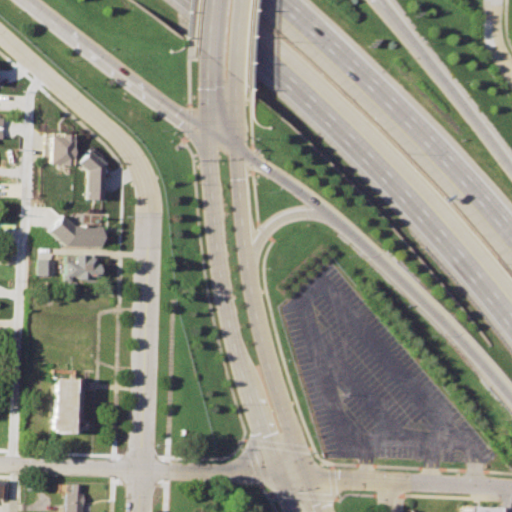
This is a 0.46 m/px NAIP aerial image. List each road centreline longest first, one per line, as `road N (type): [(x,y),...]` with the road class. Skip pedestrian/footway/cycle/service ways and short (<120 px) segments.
road 1 (secondary): [(210,55),(213,248),(291,511)]
road 2 (motorway): [(201,0),(365,155),(511,329)]
road 3 (motorway): [(236,149),(376,259),(511,402)]
road 4 (secondary): [(321,511),(266,357),(236,149)]
road 5 (motorway): [(511,234),(289,0)]
road 6 (residential): [(148,199),(134,511)]
road 7 (tertiary): [(0,464),(308,478)]
road 8 (secondary): [(29,0),(236,149)]
road 9 (residential): [(0,36),(126,148),(148,199)]
road 10 (motorway): [(511,175),(377,0)]
road 11 (tertiary): [(308,478),(511,491)]
